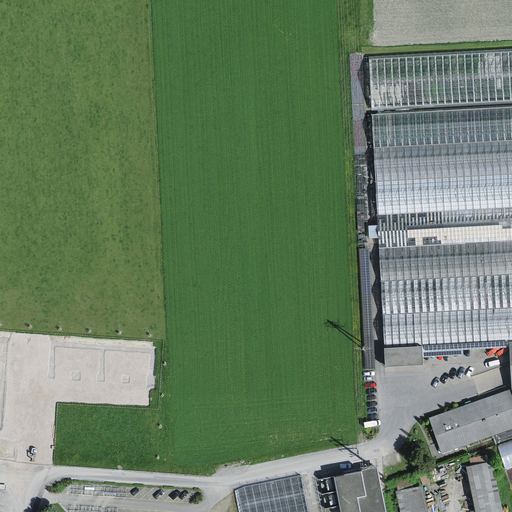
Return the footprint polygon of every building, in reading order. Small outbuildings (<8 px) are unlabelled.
[(510,341),(511,390),(511,391),(511,52),(371,60),(373,110),(511,102),(511,108),(372,116),(386,367),(424,365),(424,347),(510,341)] [(366,195),(366,141),(358,141),(359,195),(366,195)] [(511,391),(511,390),(430,419),(442,454),(511,429),(511,391)] [(511,433),(498,437),(511,484),(511,433)] [(469,459),(471,466),(487,463),(485,455),(469,459)] [(471,466),(467,467),(477,511),(504,511),(493,462),(487,463),(471,466)] [(387,511),(379,468),(336,476),(339,491),(342,506),(343,511),(387,511)] [(427,470),(419,473),(423,485),(431,482),(427,470)] [(428,511),(424,488),(398,493),(401,511),(428,511)]
